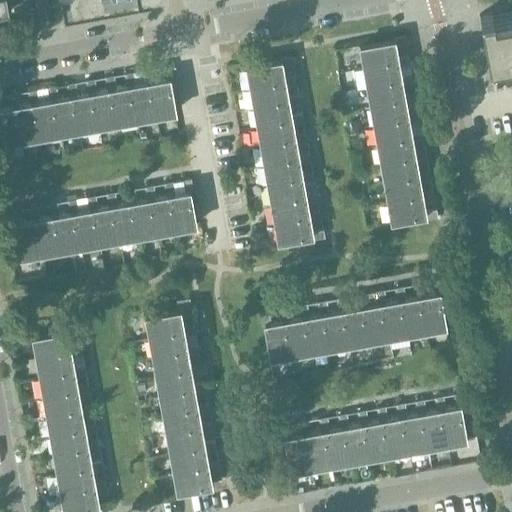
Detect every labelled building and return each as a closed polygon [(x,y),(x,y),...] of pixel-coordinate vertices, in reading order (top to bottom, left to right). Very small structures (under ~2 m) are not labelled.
[(511,58),(511,14),(503,16),(502,11),(492,13),(492,12),(479,15),(488,63),(511,58)] [(359,45),(363,64),(397,58),(396,55),(395,45),(406,43),(405,34),(392,36),(392,39),(359,45)] [(363,64),(366,84),(400,77),(400,75),(398,64),(410,62),(408,53),(396,55),(397,58),(363,64)] [(246,65),(249,85),(284,78),(283,76),(281,66),(293,63),(292,54),(279,57),(279,59),(246,65)] [(143,69),(145,81),(149,80),(155,114),(175,111),(168,77),(172,76),(170,64),(162,66),(164,77),(154,79),(152,67),(143,69)] [(124,72),(126,84),(129,84),(136,118),(155,114),(149,80),(145,81),(135,83),(133,71),(124,72)] [(366,84),(370,103),(404,97),(403,94),(402,84),(413,82),(412,73),(400,75),(400,77),(366,84)] [(105,76),(107,88),(110,87),(116,121),(136,118),(129,84),(126,84),(116,86),(113,74),(105,76)] [(249,85),(253,104),(287,98),(287,95),(285,85),(297,83),(295,74),(283,76),(284,78),(249,85)] [(85,79),(87,91),(91,91),(97,125),(116,121),(110,87),(107,88),(96,90),(94,78),(85,79)] [(66,83),(68,95),(71,94),(77,128),(97,125),(91,91),(87,91),(77,93),(75,81),(66,83)] [(47,86),(49,98),(52,98),(58,132),(77,128),(71,94),(68,95),(58,97),(56,85),(47,86)] [(27,90),(30,102),(32,101),(39,135),(58,132),(52,98),(49,98),(38,100),(36,88),(27,90)] [(8,93),(10,105),(13,105),(19,139),(39,135),(32,101),(30,102),(19,104),(17,92),(8,93)] [(370,103),(373,123),(407,116),(407,113),(405,103),(417,101),(415,92),(403,94),(404,97),(370,103)] [(253,104),(256,123),(291,117),(290,114),(288,104),(300,102),(299,93),(287,95),(287,98),(253,104)] [(13,105),(10,105),(0,107),(0,106),(0,142),(19,139),(13,105)] [(373,123),(377,142),(411,136),(410,132),(408,122),(420,120),(419,111),(407,113),(407,116),(373,123)] [(256,123),(260,143),(294,137),(294,134),(292,123),(304,121),(302,112),(290,114),(291,117),(256,123)] [(377,142),(380,161),(414,155),(414,152),(412,141),(424,139),(422,130),(410,132),(411,136),(377,142)] [(260,143),(263,162),(298,156),(297,153),(295,143),(307,141),(306,132),(294,134),(294,137),(260,143)] [(380,161),(384,181),(418,175),(417,171),(415,161),(427,159),(426,150),(414,152),(414,155),(380,161)] [(263,162),(267,182),(301,176),(301,172),(299,162),(311,160),(309,151),(297,153),(298,156),(263,162)] [(384,181),(387,200),(421,194),(421,190),(419,180),(431,178),(429,169),(417,171),(418,175),(384,181)] [(267,182),(270,201),(305,195),(304,191),(302,181),(314,179),(312,170),(301,172),(301,176),(267,182)] [(163,182),(166,194),(169,193),(175,227),(195,224),(189,190),(193,189),(191,177),(183,178),(185,190),(174,192),(172,180),(163,182)] [(144,185),(146,197),(150,197),(156,231),(175,227),(169,193),(166,194),(155,196),(153,184),(144,185)] [(125,189),(127,201),(130,200),(137,234),(156,231),(150,197),(146,197),(136,199),(134,187),(125,189)] [(421,194),(387,200),(391,220),(425,213),(426,218),(437,216),(436,208),(424,210),(422,199),(434,197),(433,188),(421,190),(421,194)] [(270,201),(274,221),(308,214),(308,211),(306,200),(318,198),(316,189),(304,191),(305,195),(270,201)] [(106,192),(108,204),(111,204),(117,238),(137,234),(130,200),(127,201),(117,203),(115,191),(106,192)] [(86,196),(88,208),(92,207),(98,241),(117,238),(111,204),(108,204),(97,206),(95,194),(86,196)] [(67,199),(69,211),(72,211),(78,245),(98,241),(92,207),(88,208),(78,209),(76,198),(67,199)] [(48,203),(50,215),(53,214),(59,248),(78,245),(72,211),(69,211),(59,213),(57,201),(48,203)] [(28,206),(31,218),(33,218),(39,252),(59,248),(53,214),(50,215),(40,216),(37,205),(28,206)] [(33,218),(31,218),(20,220),(18,208),(9,210),(12,223),(14,222),(20,255),(39,252),(33,218)] [(308,214),(274,221),(277,240),(312,234),(313,238),(324,236),(323,228),(311,230),(309,220),(321,218),(319,209),(308,211),(308,214)] [(413,283),(415,295),(419,294),(425,328),(445,325),(439,291),(443,290),(441,278),(433,280),(435,291),(424,293),(422,282),(413,283)] [(394,287),(396,298),(400,298),(406,332),(425,328),(419,294),(415,295),(405,297),(403,285),(394,287)] [(375,290),(377,302),(380,301),(386,335),(406,332),(400,298),(396,298),(386,300),(384,288),(375,290)] [(355,294),(358,305),(361,305),(367,339),(386,335),(380,301),(377,302),(367,304),(364,292),(355,294)] [(336,297),(338,309),(342,308),(348,343),(367,339),(361,305),(358,305),(347,307),(345,295),(336,297)] [(145,315),(148,335),(183,328),(182,326),(180,315),(192,313),(189,297),(176,299),(178,309),(145,315)] [(317,301),(319,312),(322,312),(328,346),(348,343),(342,308),(338,309),(328,311),(326,299),(317,301)] [(298,304),(300,316),(303,315),(309,350),(328,346),(322,312),(319,312),(309,314),(307,302),(298,304)] [(278,308),(281,319),(283,319),(289,353),(309,350),(303,315),(300,316),(290,318),(287,306),(278,308)] [(283,319),(281,319),(270,321),(268,309),(259,311),(262,324),(264,324),(270,357),(289,353),(283,319)] [(32,336),(35,355),(70,349),(69,346),(67,336),(79,334),(76,317),(63,320),(65,330),(32,336)] [(148,335),(152,354),(186,348),(186,345),(184,335),(196,333),(194,324),(182,326),(183,328),(148,335)] [(152,354),(155,373),(190,367),(189,364),(187,354),(199,352),(197,343),(186,345),(186,348),(152,354)] [(35,355),(39,374),(73,368),(73,365),(71,355),(83,353),(81,344),(69,346),(70,349),(35,355)] [(155,373),(159,393),(193,387),(192,384),(191,373),(202,371),(201,362),(189,364),(190,367),(155,373)] [(39,374),(42,394),(77,388),(76,385),(74,374),(86,372),(84,363),(73,365),(73,368),(39,374)] [(159,393),(162,412),(197,406),(196,403),(194,393),(206,390),(204,381),(192,384),(193,387),(159,393)] [(42,394),(46,413),(80,407),(80,404),(78,394),(90,392),(88,383),(76,385),(77,388),(42,394)] [(434,396),(436,408),(440,407),(446,441),(465,438),(459,404),(463,403),(461,391),(453,393),(455,404),(445,406),(443,395),(434,396)] [(414,400),(417,411),(420,411),(426,445),(446,441),(440,407),(436,408),(426,410),(423,398),(414,400)] [(162,412),(166,432),(200,426),(199,422),(198,412),(209,410),(208,401),(196,403),(197,406),(162,412)] [(46,413),(49,433),(84,427),(83,423),(81,413),(93,411),(91,402),(80,404),(80,407),(46,413)] [(395,403),(397,415),(401,414),(407,448),(426,445),(420,411),(417,411),(406,413),(404,402),(395,403)] [(376,407),(378,418),(381,418),(387,452),(407,448),(401,414),(397,415),(387,417),(385,405),(376,407)] [(357,410),(359,422),(362,421),(368,455),(387,452),(381,418),(378,418),(368,420),(366,408),(357,410)] [(337,414),(340,425),(342,425),(349,459),(368,455),(362,421),(359,422),(349,424),(346,412),(337,414)] [(318,417),(320,429),(323,428),(329,462),(349,459),(342,425),(340,425),(329,427),(327,415),(318,417)] [(299,420),(301,432),(304,432),(310,466),(329,462),(323,428),(320,429),(310,431),(308,419),(299,420)] [(166,432),(169,451),(204,445),(203,441),(201,431),(213,429),(211,420),(199,422),(200,426),(166,432)] [(49,433),(53,452),(87,446),(87,442),(85,432),(96,430),(95,421),(83,423),(84,427),(49,433)] [(304,432),(301,432),(291,434),(289,422),(280,424),(282,437),(284,437),(290,470),(310,466),(304,432)] [(169,451),(173,471),(207,464),(206,461),(205,450),(216,448),(215,439),(203,441),(204,445),(169,451)] [(53,452),(56,472),(91,465),(90,462),(88,451),(100,449),(98,440),(87,442),(87,446),(53,452)] [(207,464),(173,471),(176,490),(211,484),(208,470),(220,467),(218,458),(206,461),(207,464)] [(56,472),(60,491),(94,485),(93,481),(92,471),(103,469),(102,460),(90,462),(91,465),(56,472)] [(94,485),(60,491),(63,511),(98,504),(95,490),(107,488),(105,479),(93,481),(94,485)]
